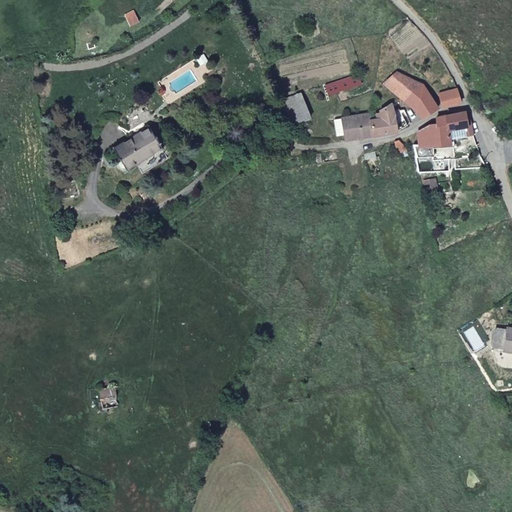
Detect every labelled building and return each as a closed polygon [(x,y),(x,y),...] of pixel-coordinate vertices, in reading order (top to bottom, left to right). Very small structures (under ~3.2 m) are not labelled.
[(134,11),(125,15),(131,27),(139,22),(134,11)] [(381,78),(386,84),(397,73),(392,68),(381,78)] [(378,119),(372,120),(375,138),(397,134),(399,121),(416,112),(422,120),(440,110),(426,86),(398,72),(397,73),(386,84),(385,85),(396,95),(399,99),(393,103),(390,99),(384,104),(386,108),(382,113),(377,114),(378,119)] [(316,90),(320,101),(365,86),(361,75),(316,90)] [(462,102),(457,87),(440,95),(445,107),(462,102)] [(295,127),(313,118),(302,94),(283,101),(295,127)] [(435,118),(436,125),(447,122),(449,131),(469,127),(467,118),(466,112),(435,118)] [(372,120),(370,114),(343,119),(346,143),(375,138),(372,120)] [(436,125),(429,127),(433,144),(433,147),(436,147),(452,145),(449,131),(447,122),(436,125)] [(152,128),(133,139),(115,150),(129,170),(164,149),(152,128)] [(401,141),(390,147),(392,153),(398,153),(399,161),(408,159),(407,151),(401,141)] [(414,146),(417,160),(431,158),(432,162),(445,161),(445,153),(438,154),(436,147),(433,147),(433,144),(421,146),(414,146)] [(503,350),(511,352),(511,328),(506,328),(503,350)] [(111,397),(116,396),(114,389),(106,391),(108,398),(111,397)] [(105,410),(120,407),(118,399),(111,401),(111,397),(108,398),(102,399),(105,410)]
